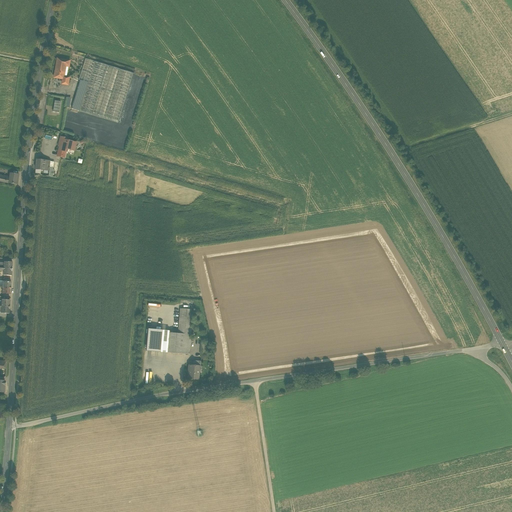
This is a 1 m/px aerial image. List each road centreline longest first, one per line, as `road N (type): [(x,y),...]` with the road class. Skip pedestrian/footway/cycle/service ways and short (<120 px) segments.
road 1 (unclassified): [(502,345),(167,393),(8,427)]
road 2 (tertiary): [(8,427),(29,134),(53,0)]
road 3 (secondary): [(502,345),(393,155),(284,0)]
road 4 (track): [(254,381),(273,511)]
